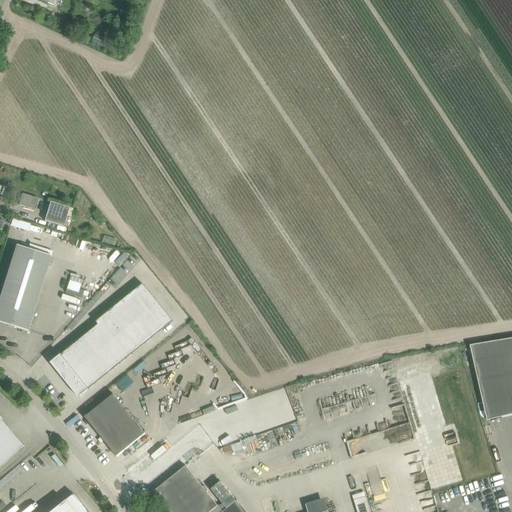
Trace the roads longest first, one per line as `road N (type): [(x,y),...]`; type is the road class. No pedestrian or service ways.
road 1 (unknown): [(54,425),(163,333),(173,307),(148,280),(132,277),(21,388)]
road 2 (unclassified): [(125,511),(0,368)]
